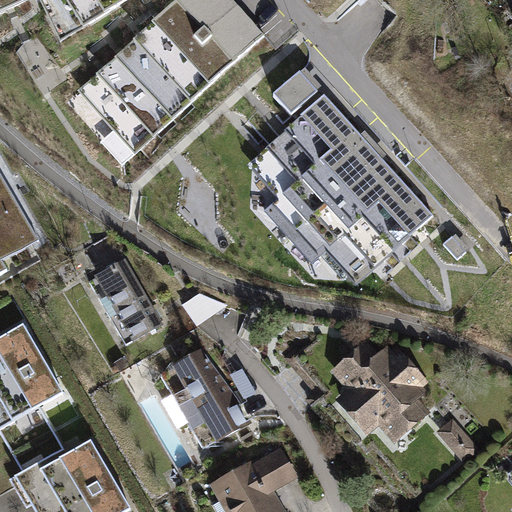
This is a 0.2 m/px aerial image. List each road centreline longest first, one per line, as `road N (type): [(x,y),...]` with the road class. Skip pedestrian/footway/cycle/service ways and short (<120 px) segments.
road 1 (residential): [(511,364),(375,319),(215,282),(130,233),(0,129)]
road 2 (residential): [(289,0),(511,250)]
road 3 (residential): [(342,511),(317,457),(241,350)]
